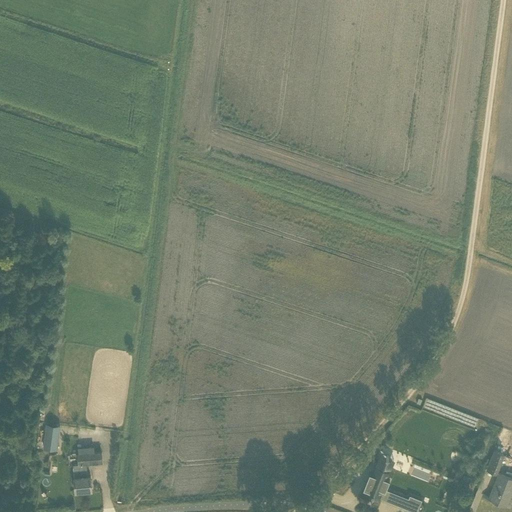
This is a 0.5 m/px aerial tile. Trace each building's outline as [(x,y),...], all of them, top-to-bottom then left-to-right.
[(426,398),(422,408),(474,427),(478,417),(426,398)] [(59,436),(45,434),(43,450),(58,451),(59,436)] [(504,453),(494,449),(486,469),(496,473),(504,453)] [(103,464),(102,453),(76,455),(77,465),(73,466),(76,491),(92,490),(91,477),(87,477),(86,465),(103,464)] [(385,479),(389,468),(376,463),(371,474),(368,473),(362,489),(365,490),(364,494),(377,499),(378,497),(414,511),(415,511),(421,500),(408,495),(407,498),(385,489),(388,480),(385,479)] [(511,477),(500,473),(490,498),(506,505),(511,490),(511,477)]
